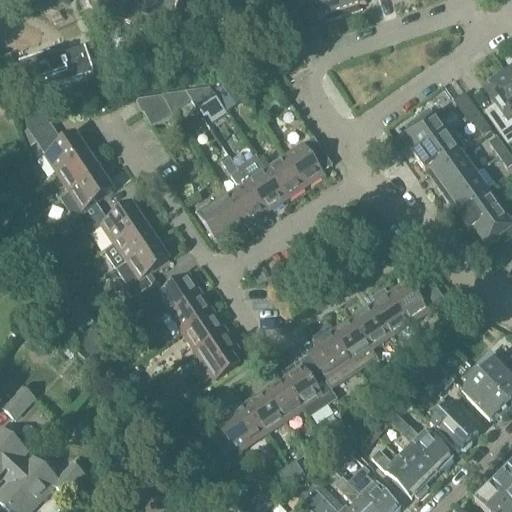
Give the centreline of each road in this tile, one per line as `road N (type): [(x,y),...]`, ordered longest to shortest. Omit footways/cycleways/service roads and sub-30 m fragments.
road 1 (residential): [(348,138),(511,22)]
road 2 (residential): [(511,319),(456,275),(378,175)]
road 3 (residential): [(220,279),(378,175)]
road 4 (residential): [(468,0),(322,63),(314,87)]
road 5 (residential): [(123,126),(220,279)]
